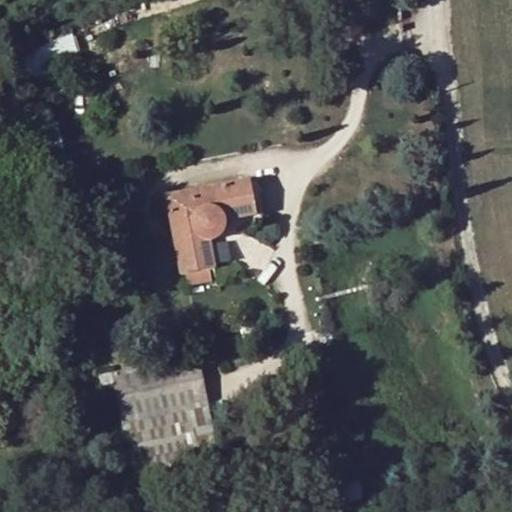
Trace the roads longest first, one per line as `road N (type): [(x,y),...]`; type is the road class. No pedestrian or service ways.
road 1 (unknown): [(431,33),(381,51),(344,135),(290,190),(283,343),(212,387)]
road 2 (residential): [(511,410),(465,272),(427,0)]
